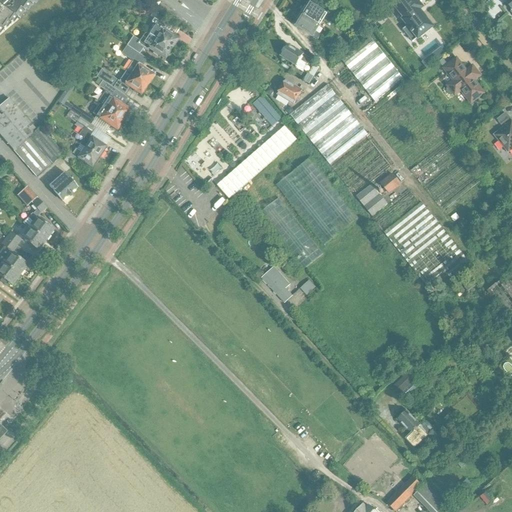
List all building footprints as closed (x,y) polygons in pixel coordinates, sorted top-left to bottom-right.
[(0,0),(0,34),(17,21),(18,21),(18,20),(23,13),(25,15),(31,7),(33,8),(38,1),(40,2),(41,0),(0,0)] [(136,0),(128,0),(124,6),(130,10),(133,6),(137,8),(141,3),(136,0)] [(415,0),(396,0),(392,4),(405,20),(404,20),(408,26),(412,31),(411,32),(412,34),(413,33),(417,39),(433,26),(423,14),(422,15),(418,10),(421,8),(415,0)] [(300,15),(319,26),(322,20),(327,23),(330,18),(326,15),(309,5),(309,6),(307,5),(306,7),(305,6),(300,15)] [(152,19),(158,23),(161,18),(152,12),(149,17),(152,19)] [(319,26),(300,15),(295,22),(297,23),(295,25),(296,26),(295,27),(312,37),(317,41),(320,36),(315,32),(319,26)] [(164,26),(158,23),(152,19),(143,32),(144,33),(170,51),(176,41),(161,30),(164,26)] [(163,60),(170,51),(144,33),(139,41),(132,37),(126,46),(138,55),(142,49),(147,52),(148,50),(163,60)] [(346,45),(340,38),(335,41),(341,49),(346,45)] [(402,79),(370,39),(341,61),(374,102),(402,79)] [(138,55),(126,46),(122,44),(117,52),(131,60),(130,61),(131,62),(128,67),(125,72),(146,86),(153,76),(141,68),(146,60),(138,55)] [(439,61),(449,52),(443,45),(433,54),(439,61)] [(281,56),(296,65),(295,68),(300,71),(305,63),(308,65),(311,59),(297,51),(297,52),(287,46),(286,48),(285,47),(281,53),(282,54),(281,56)] [(336,50),(330,54),(336,62),(342,57),(336,50)] [(473,82),(479,77),(472,67),(466,72),(456,60),(443,69),(453,82),(447,87),(448,89),(447,90),(447,92),(449,95),(451,96),(453,94),(454,96),(460,91),(470,104),(483,94),(473,82)] [(309,84),(319,69),(313,66),(307,75),(308,75),(304,81),(309,84)] [(146,86),(125,72),(119,82),(101,70),(96,78),(102,82),(102,81),(115,91),(123,96),(128,88),(140,95),(146,86)] [(102,82),(96,90),(102,94),(110,99),(115,91),(102,81),(102,82)] [(280,91),(278,95),(291,103),(294,105),(297,100),(302,91),(286,81),(283,85),(282,86),(280,89),(280,91)] [(327,87),(289,116),(329,166),(367,136),(327,87)] [(102,94),(95,104),(98,105),(101,108),(102,107),(122,121),(129,112),(112,101),(110,99),(102,94)] [(60,97),(57,103),(62,106),(65,102),(66,101),(60,97)] [(62,156),(32,122),(29,124),(19,113),(22,110),(18,105),(15,108),(8,100),(0,106),(0,136),(37,179),(62,156)] [(65,102),(62,106),(69,111),(72,107),(65,102)] [(122,121),(102,107),(101,108),(98,105),(91,114),(99,120),(116,131),(122,121)] [(79,118),(90,125),(94,120),(73,106),(72,107),(69,111),(70,112),(79,118)] [(70,112),(66,117),(76,123),(79,118),(70,112)] [(511,122),(505,114),(497,120),(502,126),(502,127),(503,128),(494,136),(508,153),(511,149),(511,122)] [(76,123),(74,126),(81,131),(78,135),(84,138),(79,146),(98,159),(105,149),(91,140),(98,130),(90,125),(79,118),(76,123)] [(288,132),(240,173),(236,169),(216,187),(228,200),(296,141),(288,132)] [(98,159),(79,146),(75,150),(74,150),(72,154),(68,151),(64,157),(73,162),(76,157),(78,159),(77,159),(92,169),(98,159)] [(309,159),(276,186),(324,246),(357,219),(309,159)] [(48,187),(61,202),(77,189),(63,174),(48,187)] [(392,175),(380,184),(388,194),(400,185),(392,175)] [(371,185),(356,198),(371,217),(386,205),(371,185)] [(27,188),(22,192),(24,195),(32,204),(36,200),(37,199),(27,188)] [(421,203),(418,205),(408,191),(372,219),(383,233),(431,294),(469,264),(421,203)] [(37,199),(36,200),(32,204),(31,204),(40,214),(46,210),(37,199)] [(278,200),(257,217),(301,272),(303,270),(322,255),(278,200)] [(29,230),(43,241),(50,231),(36,220),(37,219),(31,214),(22,224),(29,229),(29,230)] [(43,241),(29,230),(22,239),(36,250),(43,241)] [(5,239),(16,247),(21,241),(9,233),(5,239)] [(16,247),(5,239),(1,245),(12,253),(16,247)] [(2,264),(18,276),(26,266),(9,254),(2,249),(0,251),(0,262),(2,264)] [(18,276),(2,264),(0,266),(0,278),(11,286),(18,276)] [(269,273),(262,280),(285,304),(292,297),(285,290),(290,286),(277,272),(273,276),(269,273)] [(511,279),(508,275),(487,292),(511,322),(511,279)] [(407,374),(392,388),(399,395),(403,401),(418,387),(414,383),(415,382),(407,374)] [(399,417),(396,420),(409,435),(404,440),(414,450),(418,446),(425,453),(431,448),(428,445),(431,442),(431,441),(441,432),(440,431),(438,434),(434,429),(427,422),(422,427),(406,410),(402,414),(399,416),(399,417)] [(468,455),(457,465),(461,469),(472,459),(468,455)] [(412,477),(385,503),(393,511),(396,511),(422,487),(412,477)] [(466,480),(454,492),(459,497),(471,485),(466,480)] [(440,511),(446,506),(425,485),(413,496),(428,511),(440,511)]
